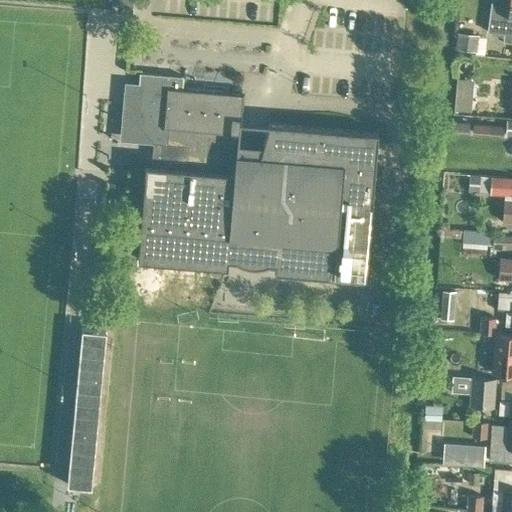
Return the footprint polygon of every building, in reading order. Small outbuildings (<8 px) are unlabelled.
[(117,0),(116,11),(132,13),(132,0),(117,0)] [(511,0),(491,0),(487,31),(504,33),(503,40),(511,41),(511,0)] [(456,31),(454,48),(476,51),(479,34),(456,31)] [(137,92),(135,91),(124,90),(121,120),(135,121),(152,141),(152,142),(151,156),(146,156),(141,204),(139,234),(263,243),(269,243),(274,242),(276,218),(284,123),(268,122),(262,144),(238,141),(239,133),(242,93),(182,88),(183,76),(139,72),(137,92)] [(470,110),(471,95),(454,93),(453,109),(470,110)] [(468,121),(448,120),(447,132),(467,133),(468,121)] [(472,122),(471,133),(502,136),(503,125),(472,122)] [(139,234),(137,249),(137,258),(226,266),(227,258),(235,259),(245,263),(256,264),(266,262),(266,261),(274,262),(274,270),(365,278),(377,131),(284,123),(276,218),(274,242),(269,243),(263,243),(139,234)] [(511,194),(511,176),(469,173),(467,191),(511,194)] [(511,200),(503,200),(502,220),(511,220),(511,200)] [(492,235),(493,230),(463,227),(463,229),(459,228),(459,232),(454,231),(454,236),(462,237),(462,245),(486,247),(486,243),(492,243),(492,235)] [(511,236),(492,235),(492,243),(492,247),(511,248),(511,236)] [(511,258),(510,258),(498,257),(497,278),(511,279),(511,258)] [(456,290),(445,289),(443,318),(454,319),(456,290)] [(393,324),(394,311),(381,310),(380,323),(393,324)] [(505,318),(495,317),(493,332),(511,333),(511,310),(505,310),(505,318)] [(468,331),(493,332),(494,317),(468,315),(468,331)] [(90,485),(105,329),(90,328),(81,327),(66,483),(74,483),(90,485)] [(466,330),(465,347),(492,348),(493,332),(468,331),(466,330)] [(511,343),(503,343),(502,357),(511,357),(511,343)] [(445,373),(446,359),(431,358),(430,372),(445,373)] [(495,378),(471,376),(469,405),(474,405),(488,406),(494,406),(495,378)] [(508,423),(511,423),(511,398),(510,398),(509,400),(499,399),(498,413),(508,414),(508,423)] [(424,417),(440,418),(440,410),(440,409),(439,408),(437,407),(434,406),(425,405),(424,417)] [(486,437),(488,406),(474,405),(472,436),(486,437)] [(511,423),(508,423),(507,432),(496,431),(495,446),(506,446),(506,448),(511,448),(511,423)] [(501,511),(511,511),(511,488),(503,488),(503,489),(492,488),(491,503),(502,503),(501,511)] [(480,511),(482,495),(468,494),(466,510),(480,511)]
